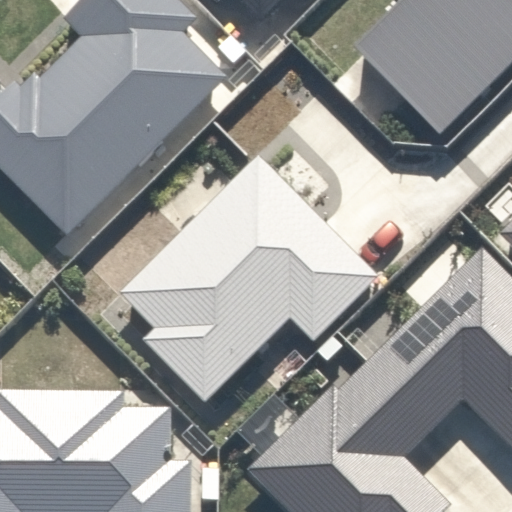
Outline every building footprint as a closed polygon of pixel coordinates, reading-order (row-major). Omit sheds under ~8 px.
[(240,82),(157,0),(85,0),(63,23),(81,41),(41,81),(26,66),(0,92),(0,180),(70,251),(240,82)] [(303,0),(310,6),(314,0),(210,0),(224,12),(234,0),(235,0),(264,26),(287,0),(303,0)] [(511,0),(403,0),(358,46),(431,117),(511,35),(511,0)] [(369,274),(250,161),(121,296),(157,329),(146,341),(200,393),(277,312),(306,340),(369,274)] [(511,206),(490,228),(511,249),(511,206)] [(511,258),(490,236),(241,475),(276,511),(451,511),(456,508),(406,456),(470,395),(511,438),(511,258)] [(0,509),(99,510),(98,511),(175,511),(176,470),(154,464),(154,420),(103,419),(103,403),(0,402),(0,509)]
